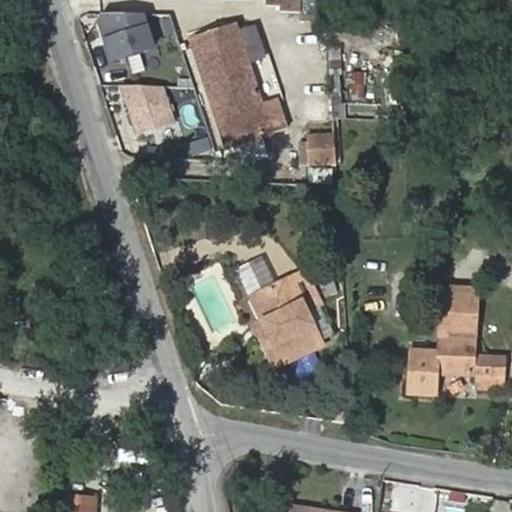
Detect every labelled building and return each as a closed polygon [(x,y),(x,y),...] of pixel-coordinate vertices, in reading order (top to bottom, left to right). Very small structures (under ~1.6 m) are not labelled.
[(264,0),(264,9),(299,12),(300,0),(264,0)] [(142,16),(100,16),(99,19),(113,62),(153,48),(142,16)] [(235,24),(194,37),(230,142),(271,128),(235,24)] [(230,142),(194,37),(186,40),(223,144),(230,142)] [(346,72),(348,99),(365,98),(363,71),(346,72)] [(162,89),(121,88),(137,136),(174,123),(162,89)] [(311,164),(339,161),(336,133),(308,135),(311,164)] [(271,325),(258,331),(273,363),(321,342),(305,308),(318,300),(303,269),(250,292),(262,318),(267,316),(271,325)] [(446,338),(475,340),(480,290),(444,288),(439,351),(445,351),(446,338)] [(254,323),(258,331),(271,325),(267,316),(262,318),(254,323)] [(438,373),(473,375),(474,360),(474,353),(475,340),(446,338),(445,351),(439,351),(413,349),(411,391),(436,394),(438,373)] [(109,374),(120,361),(107,350),(96,364),(109,374)] [(481,354),(474,353),(474,360),(473,375),(479,375),(480,360),(481,354)] [(507,355),(481,354),(480,360),(479,375),(505,376),(507,355)] [(504,388),(505,376),(479,375),(473,375),(472,385),(504,388)] [(94,511),(96,499),(60,496),(58,511),(94,511)]
